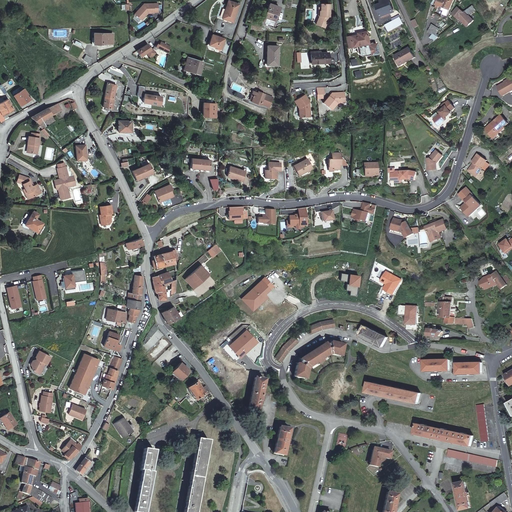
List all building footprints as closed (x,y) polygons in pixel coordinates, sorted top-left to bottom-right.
[(379,7),(383,16),(395,12),(390,0),(383,0),(384,5),(379,7)] [(449,13),(454,0),(438,0),(433,12),(434,12),(435,12),(436,11),(437,10),(439,6),(445,9),(442,14),(447,16),(449,13)] [(221,7),(218,17),(234,22),(239,4),(230,1),(228,9),(221,7)] [(135,14),(142,20),(146,16),(146,14),(147,13),(148,13),(148,12),(154,12),(158,11),(158,2),(145,3),(135,14)] [(266,24),(274,27),(280,6),(270,3),(264,21),(266,22),(266,24)] [(314,24),(323,27),(326,19),(325,18),(326,16),(327,16),(327,4),(318,3),(318,7),(318,11),(317,11),(317,17),(314,24)] [(459,19),(462,16),(464,12),(458,7),(453,14),(459,19)] [(462,16),(466,20),(470,24),(474,20),(469,15),(469,16),(465,12),(464,12),(462,16)] [(404,24),(400,18),(385,26),(389,33),(404,24)] [(432,24),(428,30),(434,33),(437,27),(432,24)] [(360,35),(357,36),(350,37),(351,38),(346,38),(348,50),(353,49),(352,47),(357,47),(358,52),(359,53),(360,54),(361,55),(362,56),(363,56),(364,57),(370,56),(371,56),(378,55),(376,44),(368,45),(366,32),(360,33),(360,35)] [(114,33),(95,33),(95,44),(106,44),(106,42),(114,42),(114,33)] [(213,35),(210,45),(222,49),(225,39),(213,35)] [(164,51),(166,44),(160,42),(159,45),(157,45),(156,48),(164,51)] [(151,50),(147,44),(136,52),(140,57),(146,53),(148,57),(151,56),(152,55),(155,53),(152,49),(151,50)] [(170,53),(172,46),(166,44),(164,51),(170,53)] [(278,45),(267,45),(266,64),(278,64),(278,45)] [(410,48),(395,56),(400,65),(405,62),(406,63),(416,58),(410,48)] [(311,67),(329,65),(327,55),(318,56),(318,53),(310,55),(311,67)] [(94,59),(88,55),(85,60),(90,64),(94,59)] [(187,64),(186,70),(200,74),(204,62),(188,57),(186,64),(187,64)] [(503,97),(511,93),(511,91),(511,80),(498,88),(503,97)] [(107,83),(103,108),(112,109),(116,86),(107,83)] [(160,106),(161,97),(153,96),(144,94),(145,93),(146,87),(139,86),(137,97),(143,98),(143,103),(160,106)] [(23,89),(13,96),(20,106),(30,100),(23,89)] [(270,106),(274,95),(259,90),(258,92),(256,91),(254,90),(252,95),(254,96),(252,101),(261,104),(262,103),(270,106)] [(330,94),(323,102),(330,109),(336,102),(343,102),(343,92),(335,92),(334,94),(331,94),(330,94)] [(309,101),(305,93),(295,99),(299,107),(299,115),(309,115),(309,107),(307,106),(308,102),(309,101)] [(8,100),(0,103),(0,112),(2,116),(13,110),(8,100)] [(441,114),(435,120),(440,126),(443,123),(442,122),(445,119),(444,118),(447,116),(448,117),(452,114),(451,113),(455,109),(449,101),(446,104),(446,103),(442,106),(444,109),(440,112),(441,114)] [(204,103),(202,116),(215,117),(216,104),(204,103)] [(47,109),(31,118),(37,123),(39,124),(41,120),(60,110),(57,104),(47,109)] [(493,137),(498,133),(498,134),(505,128),(504,127),(508,123),(502,115),(497,119),(498,121),(496,123),(495,122),(491,125),(492,127),(487,130),(493,137)] [(119,122),(118,133),(131,133),(132,122),(119,122)] [(41,126),(39,124),(38,125),(43,130),(41,132),(46,138),(49,135),(48,134),(41,126)] [(175,132),(163,130),(162,134),(169,138),(174,139),(175,132)] [(38,154),(41,133),(32,132),(31,136),(28,135),(27,143),(30,144),(29,146),(29,147),(28,152),(38,154)] [(83,146),(81,135),(75,140),(77,160),(86,159),(84,146),(83,146)] [(437,151),(431,159),(428,159),(429,171),(438,170),(438,163),(438,162),(439,162),(444,156),(437,151)] [(341,165),(341,154),(332,154),(332,160),(329,160),(329,168),(334,168),(334,170),(339,170),(339,165),(341,165)] [(475,166),(470,172),(476,177),(483,169),(482,168),(488,161),(479,154),(473,162),(474,163),(473,165),(474,165),(475,166)] [(209,170),(210,157),(201,156),(200,160),(200,170),(209,170)] [(121,164),(121,167),(134,165),(133,158),(126,160),(127,162),(121,164)] [(191,159),(190,168),(199,170),(200,170),(200,160),(191,159)] [(308,160),(294,166),(299,176),(307,172),(307,171),(308,170),(309,171),(313,169),(308,160)] [(275,163),(268,163),(268,171),(265,171),(264,179),(275,179),(276,171),(280,171),(280,163),(275,163)] [(371,175),(373,175),(378,175),(377,163),(363,164),(363,176),(371,176),(371,175)] [(149,164),(141,168),(144,177),(153,173),(149,164)] [(61,181),(56,182),(57,189),(59,188),(61,199),(70,197),(68,186),(76,185),(75,176),(70,177),(66,177),(66,176),(69,175),(68,166),(58,168),(60,179),(61,181)] [(246,172),(230,167),(227,176),(230,178),(231,177),(233,178),(233,179),(242,182),(246,172)] [(141,168),(132,171),(136,180),(144,177),(141,168)] [(401,180),(409,180),(415,181),(417,173),(409,171),(395,172),(396,174),(392,174),(392,181),(396,181),(396,183),(401,183),(401,180)] [(23,182),(26,187),(26,188),(27,191),(25,192),(28,198),(36,195),(35,194),(38,193),(42,191),(38,183),(34,185),(32,184),(30,180),(32,179),(30,177),(28,176),(20,172),(17,180),(23,182)] [(171,184),(155,191),(159,202),(174,196),(171,189),(173,189),(171,184)] [(476,211),(482,206),(473,196),(473,195),(467,188),(459,195),(463,199),(464,198),(468,203),(462,208),(467,214),(473,208),(476,211)] [(168,198),(159,202),(161,206),(170,202),(168,198)] [(372,205),(364,203),(363,211),(355,210),(354,218),(358,219),(358,220),(363,221),(363,220),(368,221),(370,213),(375,214),(376,209),(371,208),(372,205)] [(105,217),(107,225),(109,225),(111,222),(110,214),(111,214),(111,211),(110,205),(105,206),(100,207),(100,212),(101,215),(99,215),(100,218),(105,217)] [(243,211),(243,207),(229,207),(229,211),(230,211),(230,213),(228,213),(228,219),(234,219),(242,219),(248,219),(248,211),(243,211)] [(306,222),(305,208),(298,209),(298,210),(299,216),(290,216),(290,221),(291,225),(304,225),(304,222),(306,222)] [(470,217),(476,211),(473,208),(467,214),(470,217)] [(33,209),(25,222),(37,230),(42,221),(35,217),(38,212),(33,209)] [(269,224),(275,224),(275,210),(266,209),(266,216),(259,216),(259,219),(259,223),(263,223),(263,224),(269,224)] [(334,219),(332,210),(321,212),(323,221),(328,220),(334,219)] [(415,234),(408,223),(404,225),(403,224),(403,221),(396,219),(393,230),(404,233),(407,237),(408,239),(415,234)] [(443,239),(440,233),(448,230),(444,220),(438,223),(437,221),(433,222),(434,224),(432,225),(426,227),(433,243),(443,239)] [(142,244),(140,238),(126,243),(128,249),(133,247),(133,249),(137,248),(137,246),(142,244)] [(511,239),(508,241),(506,238),(499,244),(505,253),(509,250),(508,249),(511,246),(511,239)] [(220,251),(216,245),(208,252),(212,258),(220,251)] [(171,251),(161,255),(164,266),(175,263),(173,259),(176,258),(173,249),(171,249),(171,251)] [(161,255),(153,257),(153,258),(154,261),(152,262),(153,268),(155,268),(156,269),(164,266),(161,255)] [(201,266),(185,280),(193,288),(209,274),(201,266)] [(85,280),(83,270),(72,272),(72,274),(63,275),(66,290),(75,288),(74,282),(85,280)] [(497,282),(501,288),(506,284),(505,282),(501,277),(500,274),(498,275),(495,270),(488,275),(484,276),(485,278),(479,280),(481,285),(483,284),(484,287),(497,282)] [(167,272),(160,275),(162,287),(171,283),(167,272)] [(132,294),(140,295),(142,276),(139,276),(139,274),(136,274),(136,276),(134,275),(132,294)] [(506,274),(501,277),(505,282),(509,279),(506,274)] [(34,281),(33,282),(37,301),(46,298),(41,275),(33,277),(34,281)] [(160,275),(155,277),(152,278),(155,293),(158,294),(159,300),(165,299),(165,297),(169,297),(170,295),(172,295),(175,293),(177,281),(171,283),(170,289),(164,290),(164,286),(162,287),(160,275)] [(11,309),(21,307),(17,285),(7,287),(11,309)] [(441,304),(441,308),(452,308),(452,298),(444,298),(444,300),(441,299),(441,304)] [(127,306),(131,307),(139,308),(140,301),(128,300),(127,306)] [(129,314),(129,315),(133,316),(133,315),(135,315),(136,315),(139,308),(131,307),(128,314),(129,314)] [(161,313),(167,325),(179,318),(172,307),(161,313)] [(441,308),(440,317),(446,317),(452,317),(452,316),(456,317),(456,308),(452,308),(441,308)] [(117,322),(118,311),(108,310),(106,321),(117,322)] [(124,318),(125,311),(118,311),(117,322),(116,325),(120,325),(120,322),(124,322),(124,318)] [(124,329),(131,330),(134,322),(133,322),(134,319),(128,318),(127,322),(124,329)] [(465,318),(465,324),(468,324),(469,327),(475,326),(473,318),(465,318)] [(306,327),(309,333),(321,328),(335,325),(333,319),(319,321),(306,327)] [(436,329),(436,325),(429,325),(428,329),(427,329),(427,335),(439,336),(443,331),(443,329),(436,329)] [(365,326),(360,336),(383,347),(387,337),(365,326)] [(150,332),(145,339),(148,341),(154,334),(153,333),(154,331),(152,329),(150,332)] [(115,344),(118,335),(109,331),(104,346),(117,351),(119,345),(115,344)] [(292,336),(283,345),(275,356),(276,358),(280,361),(288,350),(297,341),(292,336)] [(343,345),(342,345),(330,341),(331,340),(325,341),(325,342),(300,359),(299,357),(295,362),(297,362),(294,376),(303,378),(304,375),(306,376),(308,369),(309,367),(328,355),(331,354),(337,356),(338,353),(341,354),(343,345)] [(36,370),(40,372),(45,363),(46,363),(50,356),(39,350),(37,355),(36,357),(36,358),(33,363),(31,364),(32,367),(33,370),(36,370)] [(76,370),(69,388),(84,393),(91,376),(98,358),(83,353),(76,370)] [(110,368),(117,370),(121,359),(114,356),(110,368)] [(449,360),(425,360),(425,370),(449,370),(449,360)] [(189,371),(179,362),(171,372),(181,380),(189,371)] [(482,363),(457,363),(457,374),(482,373),(482,363)] [(109,367),(107,375),(115,377),(117,370),(110,368),(109,367)] [(107,375),(105,374),(103,379),(101,384),(112,388),(115,377),(107,375)] [(254,378),(248,410),(258,412),(264,379),(254,378)] [(196,381),(187,387),(195,399),(196,398),(198,400),(201,398),(199,396),(204,392),(196,381)] [(420,393),(368,382),(366,392),(418,403),(420,393)] [(174,392),(176,394),(181,388),(185,384),(183,383),(182,384),(181,383),(174,391),(174,392)] [(181,388),(176,394),(167,404),(171,406),(182,394),(180,392),(182,391),(181,388)] [(41,395),(40,403),(41,403),(41,405),(40,406),(39,410),(49,412),(53,393),(43,391),(43,395),(41,395)] [(82,418),(86,408),(72,403),(68,413),(72,414),(73,414),(75,415),(74,416),(82,418)] [(484,406),(477,407),(481,441),(488,440),(484,406)] [(16,423),(8,411),(0,416),(0,417),(7,428),(16,423)] [(131,432),(127,426),(122,418),(113,424),(121,438),(131,432)] [(416,423),(414,433),(471,445),(473,435),(416,423)] [(279,427),(274,454),(284,456),(289,429),(279,427)] [(63,455),(68,459),(70,456),(72,458),(78,451),(77,450),(80,445),(77,443),(76,444),(74,442),(71,439),(61,449),(65,452),(63,455)] [(195,511),(209,441),(197,439),(183,511),(195,511)] [(391,451),(381,449),(378,449),(373,448),(369,465),(377,467),(378,463),(383,459),(384,457),(389,458),(391,451)] [(498,459),(448,449),(447,456),(496,466),(498,459)] [(133,511),(144,511),(152,473),(150,473),(154,452),(143,450),(139,471),(141,471),(133,511)] [(39,462),(18,455),(15,463),(25,466),(36,470),(39,462)] [(84,459),(75,470),(80,474),(90,463),(84,459)] [(35,476),(36,470),(25,466),(23,472),(33,475),(35,476)] [(30,486),(33,475),(23,472),(21,483),(24,484),(30,486)] [(465,480),(455,482),(461,509),(470,507),(465,480)] [(52,482),(50,486),(53,487),(58,490),(60,486),(52,482)] [(31,486),(30,486),(24,484),(21,492),(18,491),(16,498),(20,500),(22,493),(27,495),(28,495),(28,494),(31,486)] [(47,495),(31,486),(28,494),(33,496),(43,503),(53,510),(58,502),(47,495)] [(381,511),(392,511),(396,493),(386,491),(381,511)] [(504,492),(490,502),(492,505),(498,501),(500,503),(508,497),(504,492)] [(33,496),(28,498),(35,502),(42,506),(43,503),(33,496)] [(74,503),(74,511),(89,511),(89,502),(74,503)]
